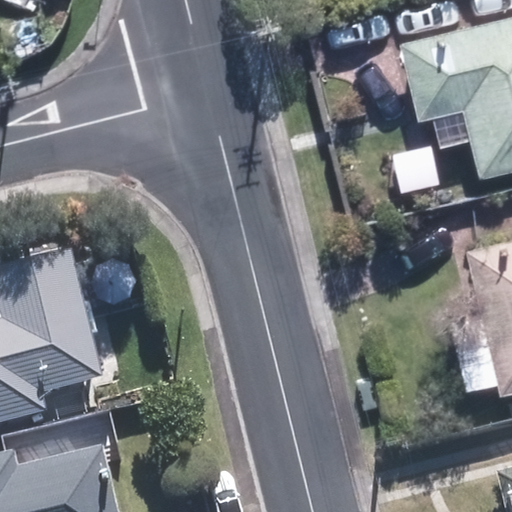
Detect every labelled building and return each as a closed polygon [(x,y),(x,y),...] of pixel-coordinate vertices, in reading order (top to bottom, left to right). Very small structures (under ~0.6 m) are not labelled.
[(464,103),(481,173),(511,165),(511,14),(407,40),(425,112),(464,103)] [(511,241),(472,252),(506,387),(511,385),(511,241)] [(0,419),(43,410),(37,386),(97,372),(69,258),(0,274),(0,293),(7,320),(0,321),(0,419)] [(0,462),(0,511),(110,511),(97,453),(15,471),(12,460),(0,462)] [(511,511),(511,474),(501,477),(509,511),(511,511)]
